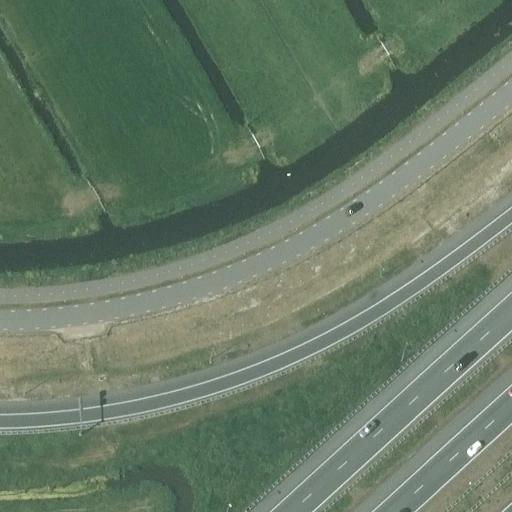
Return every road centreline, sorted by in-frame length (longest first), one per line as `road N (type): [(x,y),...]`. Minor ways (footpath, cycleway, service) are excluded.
road 1 (unclassified): [(511,91),(364,202),(269,260),(121,307),(0,321)]
road 2 (motorway): [(511,215),(390,304),(263,371),(126,413),(0,424)]
road 3 (motorway): [(511,313),(294,511)]
road 4 (motorway): [(511,403),(393,511)]
